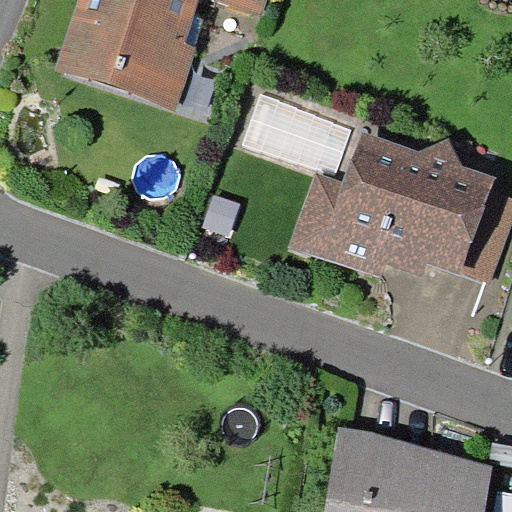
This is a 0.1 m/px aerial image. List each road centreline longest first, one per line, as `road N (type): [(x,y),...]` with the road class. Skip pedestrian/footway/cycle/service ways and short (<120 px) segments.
road 1 (residential): [(28,238),(511,408)]
road 2 (residential): [(28,238),(0,445)]
